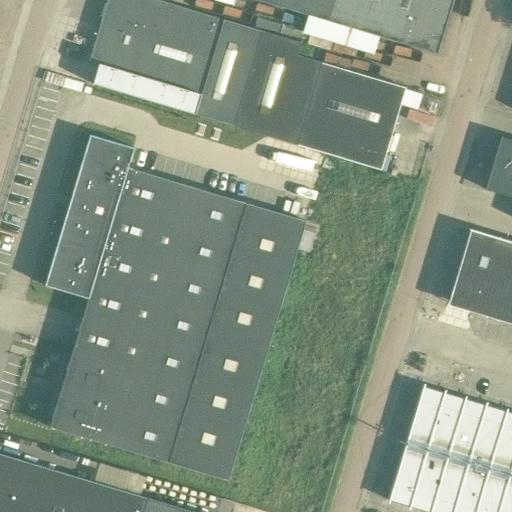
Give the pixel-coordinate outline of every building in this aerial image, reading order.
[(158,0),(106,0),(88,61),(98,64),(92,83),(194,114),(381,170),(405,87),(297,55),(301,43),(261,31),(158,0)] [(258,0),(407,44),(407,43),(436,52),(451,0),(258,0)] [(329,50),(325,60),(370,74),(374,64),(329,50)] [(49,427),(168,462),(227,480),(305,221),(127,167),(133,148),(89,135),(44,285),(87,298),(49,427)] [(511,139),(500,136),(490,170),(484,189),(511,196),(511,139)] [(447,304),(487,317),(511,324),(511,241),(469,229),(447,304)] [(387,501),(423,511),(511,511),(511,414),(421,387),(387,501)] [(191,511),(0,454),(0,511),(191,511)]
